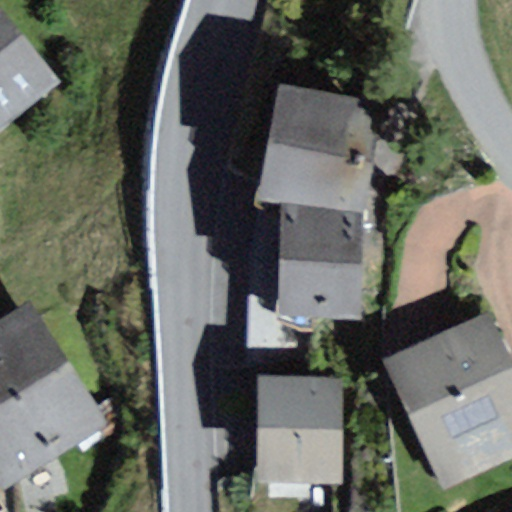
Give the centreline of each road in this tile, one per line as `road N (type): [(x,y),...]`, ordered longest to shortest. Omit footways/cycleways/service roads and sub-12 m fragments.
road 1 (tertiary): [(199,511),(183,240),(189,136),(224,0)]
road 2 (residential): [(448,0),(462,67),(511,152)]
